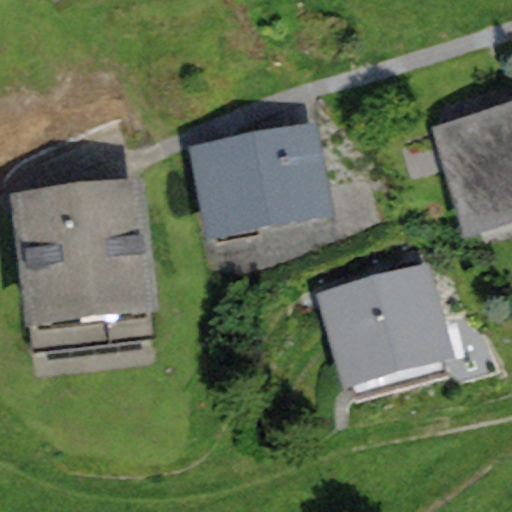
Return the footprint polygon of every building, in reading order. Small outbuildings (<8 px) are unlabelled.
[(451,149),(466,210),(511,198),(511,90),(507,92),(509,103),(400,131),(407,160),(451,149)] [(192,149),(206,227),(315,207),(301,129),(271,134),(269,121),(228,129),(230,142),(192,149)] [(17,199),(17,201),(128,190),(128,188),(17,199)] [(17,201),(31,340),(142,329),(128,190),(17,201)] [(324,294),(343,366),(435,342),(416,269),(324,294)] [(343,366),(349,388),(441,364),(435,342),(343,366)]
